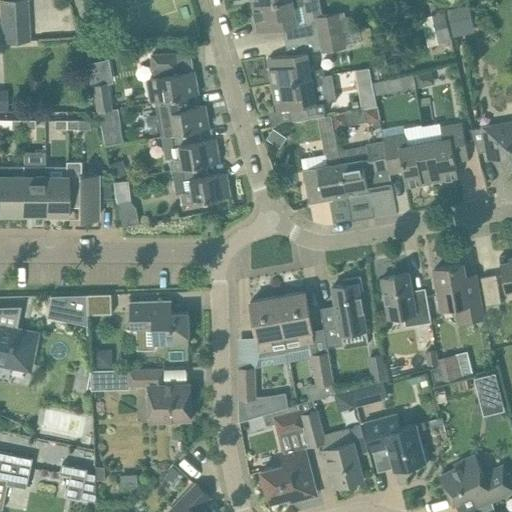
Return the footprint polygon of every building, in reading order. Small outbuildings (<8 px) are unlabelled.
[(0,0),(0,8),(3,41),(29,40),(28,15),(12,16),(11,4),(13,4),(13,0),(0,0)] [(13,0),(13,4),(11,4),(12,16),(28,15),(27,0),(13,0)] [(319,36),(342,32),(339,12),(315,16),(312,0),(286,0),(253,6),(256,22),(259,22),(261,32),(316,22),(319,36)] [(474,32),(469,5),(448,9),(454,36),(474,32)] [(429,46),(452,40),(445,12),(422,18),(429,46)] [(342,32),(319,36),(321,52),(345,48),(342,32)] [(272,84),(323,75),(322,69),(310,71),(306,51),(270,58),(272,68),(269,68),(272,84)] [(176,54),(152,54),(152,69),(154,69),(155,79),(147,80),(151,102),(156,101),(196,94),(198,94),(195,75),(191,76),(190,71),(177,73),(176,68),(176,54)] [(370,68),(356,70),(358,80),(371,78),(370,68)] [(412,72),(374,81),(377,93),(415,85),(412,72)] [(323,75),(272,84),(275,101),(278,100),(280,110),(291,108),(294,121),(326,116),(324,103),(337,101),(332,75),(323,76),(323,75)] [(92,85),(97,112),(111,109),(106,82),(92,85)] [(170,135),(199,130),(209,128),(206,109),(201,110),(201,105),(198,105),(196,94),(156,101),(160,124),(158,124),(161,137),(163,136),(170,135)] [(117,108),(111,109),(97,112),(104,145),(123,141),(117,108)] [(333,116),(319,118),(326,153),(339,151),(333,116)] [(23,120),(11,120),(11,129),(23,129),(23,120)] [(23,120),(23,129),(35,129),(35,120),(23,120)] [(54,120),(54,129),(66,129),(66,120),(54,120)] [(66,120),(66,129),(78,129),(89,129),(89,120),(78,120),(67,120),(66,120)] [(511,122),(483,127),(474,129),(478,153),(488,151),(489,158),(502,155),(504,168),(511,167),(511,166),(511,122)] [(469,158),(462,123),(441,127),(443,139),(425,142),(431,178),(441,177),(441,179),(458,177),(455,161),(469,158)] [(170,135),(163,136),(167,159),(169,159),(171,171),(173,170),(181,169),(207,164),(220,162),(216,143),(212,144),(211,139),(201,141),(199,130),(170,135)] [(431,178),(425,142),(407,145),(405,133),(382,137),(383,141),(384,141),(389,169),(390,173),(403,170),(406,186),(422,183),(422,180),(431,178)] [(369,192),(366,173),(389,169),(384,141),(383,141),(366,145),(366,146),(338,152),(346,194),(364,191),(364,193),(369,192)] [(23,167),(23,213),(45,213),(45,167),(45,152),(23,152),(23,167)] [(308,157),(302,158),(304,169),(307,185),(310,203),(324,200),(329,199),(328,197),(346,194),(338,152),(327,154),(308,157)] [(65,167),(65,175),(67,175),(67,207),(78,207),(78,219),(97,219),(97,174),(80,174),(81,161),(65,161),(65,167)] [(181,169),(173,170),(177,193),(181,193),(183,204),(211,199),(230,196),(227,177),(223,178),(222,173),(209,175),(207,164),(181,169)] [(23,213),(23,167),(1,167),(1,213),(23,213)] [(45,167),(45,213),(67,213),(67,207),(67,175),(65,175),(65,167),(45,167)] [(114,196),(114,197),(130,196),(129,180),(113,181),(114,196)] [(204,220),(204,231),(214,230),(214,220),(204,220)] [(504,256),(499,257),(503,276),(505,290),(511,288),(511,256),(505,258),(504,256)] [(485,317),(480,289),(468,291),(463,263),(434,268),(441,307),(454,305),(457,322),(485,317)] [(413,298),(409,273),(382,278),(388,317),(403,314),(405,326),(432,322),(427,296),(413,298)] [(485,305),(502,302),(496,273),(480,276),(485,305)] [(336,305),(321,308),(324,328),(325,334),(326,338),(341,335),(343,344),(344,348),(368,344),(366,331),(367,331),(364,316),(362,302),(360,292),(363,291),(360,277),(343,280),(343,285),(332,287),(336,305)] [(306,291),(278,296),(287,347),(308,343),(313,343),(311,331),(312,330),(309,311),(306,291)] [(112,313),(111,293),(87,294),(88,314),(112,313)] [(172,309),(184,309),(184,293),(172,294),(172,309)] [(87,294),(53,295),(53,309),(71,309),(71,315),(88,315),(88,314),(87,294)] [(278,296),(250,301),(257,337),(257,340),(258,340),(261,352),(287,347),(278,296)] [(144,300),(130,301),(131,328),(138,328),(138,344),(139,349),(155,348),(154,344),(169,343),(189,343),(188,312),(172,313),(171,300),(164,300),(144,300)] [(0,362),(30,368),(37,333),(16,329),(20,307),(0,307),(0,362)] [(425,351),(428,365),(437,364),(435,368),(432,369),(436,383),(464,376),(458,353),(437,358),(436,349),(425,351)] [(335,392),(328,352),(310,355),(315,384),(307,386),(309,400),(313,400),(335,392)] [(373,378),(385,377),(382,354),(370,355),(373,378)] [(165,384),(165,368),(91,370),(91,390),(130,389),(130,386),(149,385),(150,420),(192,419),(190,383),(165,384)] [(256,368),(238,368),(239,421),(270,411),(266,396),(256,396),(256,368)] [(495,372),(474,377),(481,401),(484,415),(505,410),(501,396),(495,372)] [(379,382),(352,389),(356,406),(383,399),(389,398),(384,380),(379,382)] [(309,400),(298,403),(309,446),(327,441),(318,409),(315,409),(313,400),(309,400)] [(283,464),(261,470),(270,503),(289,498),(290,502),(317,495),(305,447),(309,446),(298,403),(289,406),(272,411),(275,423),(276,423),(283,452),(280,453),(283,464)] [(272,411),(249,418),(252,430),(266,426),(266,425),(275,423),(272,411)] [(397,413),(365,422),(367,432),(373,451),(388,447),(394,469),(426,461),(421,441),(418,430),(426,428),(424,421),(416,424),(400,428),(397,413)] [(340,445),(323,450),(329,472),(332,471),(336,486),(363,478),(357,454),(368,451),(364,435),(351,438),(348,427),(336,430),(340,445)] [(0,478),(6,479),(5,484),(7,484),(26,488),(32,457),(0,450),(0,478)] [(456,467),(441,474),(455,502),(474,493),(480,506),(498,498),(511,491),(511,485),(505,470),(502,464),(483,472),(475,454),(473,455),(455,464),(456,467)] [(62,463),(60,473),(72,476),(68,495),(82,498),(97,502),(96,480),(96,473),(87,472),(88,468),(74,466),(62,463)] [(96,473),(96,480),(105,479),(105,467),(96,467),(96,473)] [(210,496),(197,484),(169,511),(195,511),(210,496)] [(495,511),(493,502),(480,508),(481,511),(495,511)]
